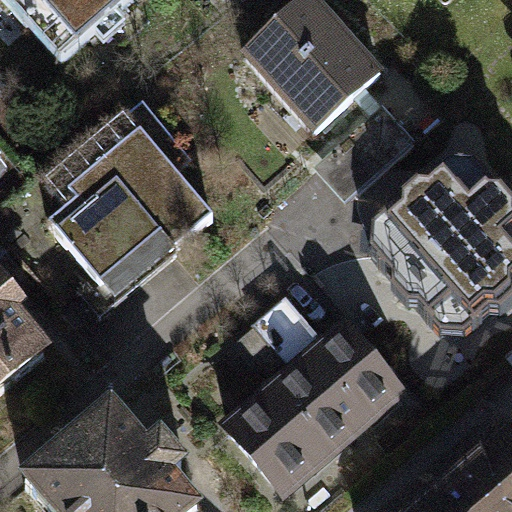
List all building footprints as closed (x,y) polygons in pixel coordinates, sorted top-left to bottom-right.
[(137,0),(1,0),(61,67),(137,0)] [(379,77),(310,0),(243,60),(272,92),(277,87),(318,132),(379,77)] [(191,168),(140,108),(45,188),(67,214),(47,231),(112,308),(213,223),(177,180),(191,168)] [(369,124),(322,167),(385,235),(432,191),(369,124)] [(511,225),(476,187),(417,241),(458,285),(451,291),(484,327),(511,300),(511,225)] [(0,394),(44,357),(10,317),(17,311),(0,290),(0,394)] [(396,396),(345,337),(328,351),(285,302),(254,329),(296,378),(228,436),(280,496),(396,396)] [(112,419),(26,493),(42,511),(191,511),(166,482),(180,470),(159,446),(146,458),(112,419)] [(511,511),(511,445),(504,436),(416,511),(511,511)]
